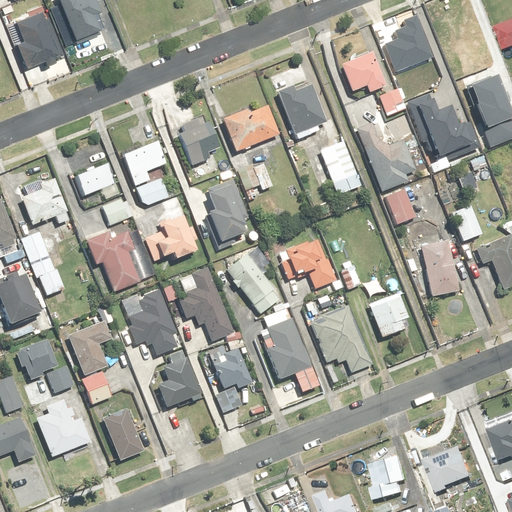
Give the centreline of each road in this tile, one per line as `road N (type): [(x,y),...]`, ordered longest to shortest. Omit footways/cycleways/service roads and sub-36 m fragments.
road 1 (residential): [(121,511),(511,356)]
road 2 (residential): [(0,136),(340,0)]
